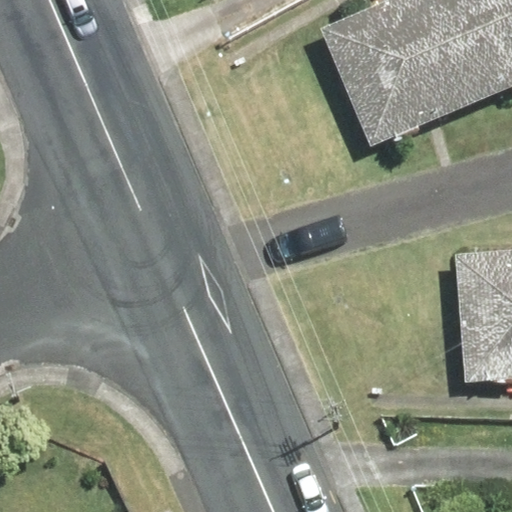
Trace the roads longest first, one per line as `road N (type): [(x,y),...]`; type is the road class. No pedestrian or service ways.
road 1 (secondary): [(156,246),(273,511)]
road 2 (secondary): [(50,0),(156,246)]
road 3 (residential): [(0,313),(156,246)]
